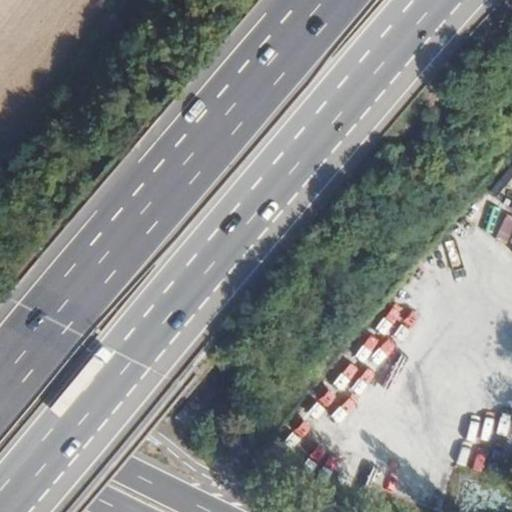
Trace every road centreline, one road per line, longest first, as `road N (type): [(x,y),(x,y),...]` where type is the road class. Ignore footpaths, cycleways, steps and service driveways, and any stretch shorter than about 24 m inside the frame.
road 1 (motorway): [(2,511),(438,0)]
road 2 (motorway): [(325,0),(0,379)]
road 3 (primary): [(212,511),(0,407)]
road 4 (primary): [(0,448),(127,511)]
